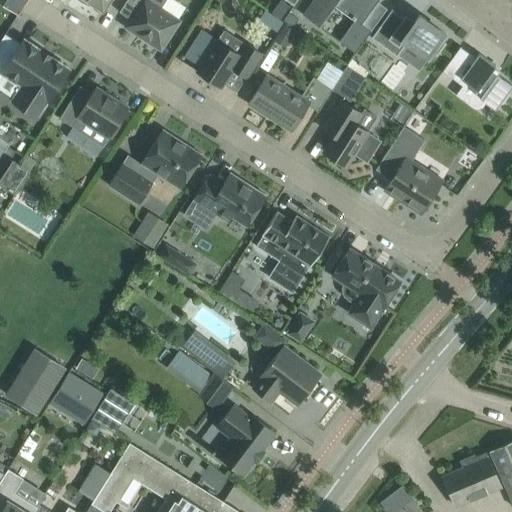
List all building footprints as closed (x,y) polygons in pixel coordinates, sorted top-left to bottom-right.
[(0,0),(0,1),(16,12),(24,0),(0,0)] [(81,0),(84,2),(88,4),(91,5),(94,6),(98,6),(103,10),(108,0),(81,0)] [(178,21),(154,5),(156,0),(157,0),(159,1),(159,0),(126,0),(119,12),(131,19),(127,25),(160,47),(178,21)] [(283,0),(282,0),(274,13),(282,19),(292,6),(283,0)] [(313,0),(303,15),(319,26),(334,6),(354,20),(339,41),(355,52),(371,30),(362,23),(378,0),(313,0)] [(403,17),(392,9),(371,37),(397,56),(407,42),(428,58),(434,50),(437,53),(435,54),(437,55),(446,42),(445,41),(444,43),(440,41),(446,33),(419,14),(415,20),(405,13),(403,17)] [(268,11),(263,20),(279,30),(285,21),(268,11)] [(291,11),(285,18),(295,25),(300,18),(291,11)] [(286,23),(276,39),(288,46),(297,30),(286,23)] [(51,56),(50,57),(42,52),(42,51),(41,50),(41,51),(25,40),(22,44),(5,33),(0,40),(0,80),(5,73),(23,85),(13,100),(37,115),(68,69),(52,58),(52,57),(51,56)] [(239,55),(217,40),(197,71),(221,86),(232,68),(246,77),(261,53),(246,44),(239,55)] [(511,84),(497,73),(499,70),(494,66),(495,65),(479,53),(475,58),(461,47),(462,46),(461,46),(442,71),(443,72),(443,71),(458,82),(461,78),(476,89),(471,95),(470,99),(471,102),(473,105),(476,106),(480,106),(483,104),(485,100),(496,108),(500,102),(503,103),(510,93),(508,91),(511,85),(511,84)] [(351,58),(347,65),(365,77),(370,70),(351,58)] [(350,100),(365,77),(347,65),(332,88),(350,100)] [(318,111),(332,88),(313,76),(301,95),(267,74),(248,103),(291,130),(307,104),(318,111)] [(74,94),(59,118),(72,126),(66,136),(97,156),(109,136),(128,107),(96,86),(86,102),(74,94)] [(328,121),(323,128),(334,135),(324,151),(346,165),(354,152),(367,161),(380,140),(367,132),(377,117),(364,108),(361,113),(341,100),(328,121)] [(422,172),(424,168),(412,160),(425,139),(404,126),(376,169),(391,179),(387,186),(404,197),(401,201),(421,213),(426,204),(431,203),(435,196),(434,192),(440,183),(422,172)] [(180,187),(202,154),(163,129),(136,171),(122,162),(109,184),(139,203),(158,173),(180,187)] [(26,155),(19,165),(29,171),(35,161),(26,155)] [(194,199),(184,214),(206,228),(216,213),(220,207),(247,224),(266,195),(230,172),(223,183),(210,174),(194,199)] [(311,265),(330,235),(296,214),(292,220),(277,210),(262,234),(263,234),(256,245),(279,260),(270,273),(294,288),(309,264),(311,265)] [(150,211),(135,234),(155,247),(170,223),(150,211)] [(172,263),(179,253),(165,244),(158,254),(172,263)] [(384,307),(400,281),(349,248),(332,275),(345,283),(344,287),(344,291),(346,295),(349,297),(356,302),(349,311),(370,325),(382,306),(384,307)] [(300,340),(313,320),(300,312),(287,332),(300,340)] [(266,322),(255,336),(277,352),(284,344),(288,339),(266,322)] [(36,411),(64,363),(33,344),(5,393),(36,411)] [(297,404),(321,373),(284,344),(277,352),(259,376),(260,376),(252,387),(271,402),(279,391),(297,404)] [(227,354),(214,372),(225,380),(238,362),(227,354)] [(84,360),(78,370),(87,375),(93,365),(84,360)] [(70,369),(50,401),(57,405),(61,398),(88,415),(104,390),(70,369)] [(224,396),(232,385),(225,380),(214,372),(206,382),(224,396)] [(111,387),(92,418),(115,432),(135,402),(111,387)] [(0,402),(0,416),(10,421),(16,411),(0,402)] [(255,462),(264,450),(263,449),(275,433),(251,414),(249,416),(234,404),(217,427),(232,438),(219,455),(244,474),(254,461),(255,462)] [(93,419),(87,429),(97,435),(103,425),(93,419)] [(511,439),(489,449),(511,501),(511,439)] [(91,503),(105,511),(108,511),(105,510),(115,495),(119,497),(134,473),(178,500),(170,511),(217,511),(224,502),(239,511),(241,511),(129,442),(91,503)] [(455,506),(501,487),(486,451),(476,456),(474,453),(459,460),(462,466),(443,475),(455,506)] [(8,468),(5,472),(0,480),(0,511),(33,511),(37,506),(14,492),(23,477),(8,468)] [(403,484),(397,488),(404,498),(410,494),(403,484)] [(85,511),(105,511),(91,503),(85,511)]
